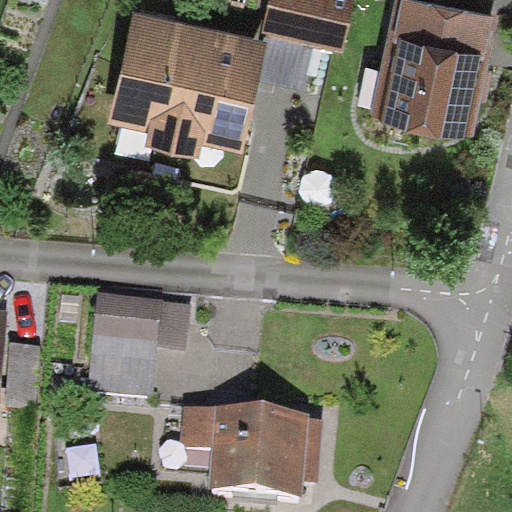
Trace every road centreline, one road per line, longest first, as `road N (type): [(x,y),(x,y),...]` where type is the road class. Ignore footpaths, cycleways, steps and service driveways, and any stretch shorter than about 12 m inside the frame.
road 1 (residential): [(489,304),(442,291),(0,255)]
road 2 (residential): [(412,511),(489,304)]
